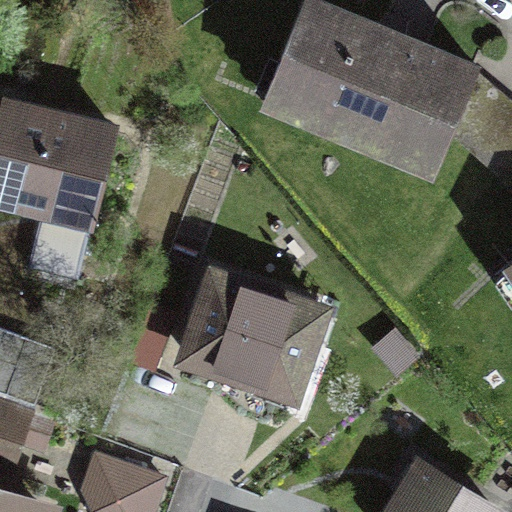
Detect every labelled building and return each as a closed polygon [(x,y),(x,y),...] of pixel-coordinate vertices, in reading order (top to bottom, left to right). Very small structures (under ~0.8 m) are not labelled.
[(511,101),(471,67),(305,0),(302,0),(259,105),(433,177),(447,128),(499,175),(511,164),(511,101)] [(117,142),(8,110),(0,137),(0,196),(93,223),(117,142)] [(511,164),(499,175),(511,190),(511,268),(505,275),(511,284),(511,164)] [(28,261),(80,275),(93,225),(41,212),(28,261)] [(322,316),(209,278),(180,364),(293,402),(322,316)] [(0,386),(33,398),(51,345),(0,327),(0,386)] [(0,432),(16,438),(25,413),(0,404),(0,432)] [(149,511),(162,475),(94,452),(82,487),(119,500),(114,511),(149,511)] [(393,511),(483,511),(416,472),(393,511)] [(0,511),(41,511),(0,498),(0,511)]
